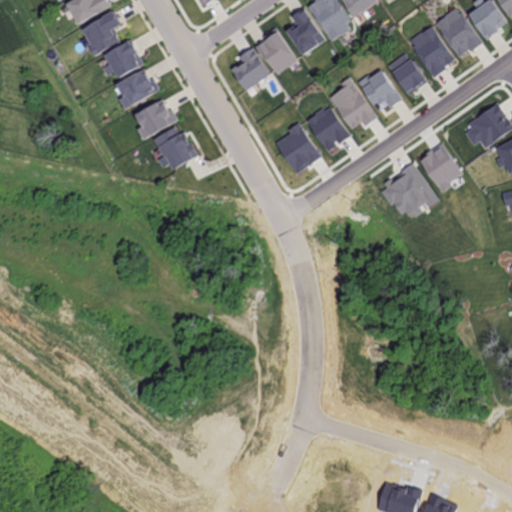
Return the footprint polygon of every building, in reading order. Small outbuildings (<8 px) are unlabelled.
[(108,0),(75,0),(69,4),(82,24),(111,5),(108,0)] [(313,0),(305,6),(331,43),(352,29),(347,23),(352,20),(337,0),(313,0)] [(343,0),(355,17),(378,1),(377,0),(343,0)] [(510,24),(492,0),(490,0),(488,2),(486,0),(478,0),(474,3),(478,8),(469,15),(488,40),(510,24)] [(511,0),(498,0),(511,20),(511,0)] [(483,42),(458,7),(435,23),(461,58),(483,42)] [(305,8),(292,16),(298,24),(287,32),(304,56),(327,40),(305,8)] [(115,11),(82,29),(97,57),(123,42),(116,28),(122,24),(115,11)] [(278,26),(264,36),(267,40),(257,47),(278,78),(302,61),(278,26)] [(434,26),(412,41),(436,76),(459,61),(434,26)] [(132,40),(106,55),(111,63),(105,66),(110,75),(116,72),(120,78),(145,64),(132,40)] [(254,48),(240,57),(243,62),(233,69),(247,90),(272,74),(254,48)] [(409,53),(390,67),(410,96),(430,82),(409,53)] [(146,69),(119,85),(125,95),(119,100),(125,111),(162,88),(156,78),(152,79),(146,69)] [(382,69),(360,84),(380,114),(402,100),(382,69)] [(351,76),(341,83),(345,88),(331,98),(353,130),(365,122),(368,127),(381,118),(351,76)] [(164,99),(137,116),(144,126),(137,130),(144,140),(177,120),(164,99)] [(511,118),(500,102),(471,123),(474,128),(466,134),(475,146),(481,142),(487,149),(511,131),(511,118)] [(330,106),(308,121),(330,151),(352,136),(330,106)] [(301,127),(275,144),(296,174),(322,157),(301,127)] [(177,128),(155,141),(165,157),(161,160),(165,167),(170,164),(175,172),(201,156),(186,132),(181,134),(177,128)] [(511,140),(498,148),(511,174),(511,140)] [(443,145),(421,161),(445,194),(454,188),(450,182),(463,174),(443,145)] [(416,165),(442,204),(421,218),(410,217),(406,211),(399,215),(384,192),(389,189),(386,184),(416,165)] [(511,190),(501,193),(505,207),(511,205),(511,190)]
